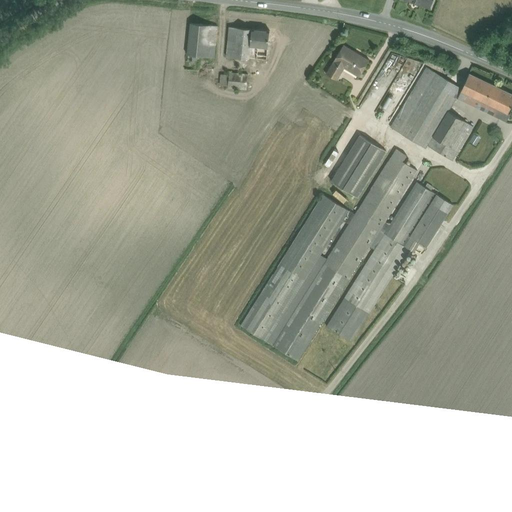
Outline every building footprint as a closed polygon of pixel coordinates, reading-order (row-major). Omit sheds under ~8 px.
[(406,0),(434,10),(437,0),(406,0)] [(215,26),(189,23),(184,70),(199,71),(200,59),(211,60),(215,26)] [(241,25),(224,24),(223,54),(240,55),(241,25)] [(253,48),(272,49),(273,30),(254,29),(253,48)] [(362,79),(373,62),(345,44),(326,73),(339,82),(347,69),(362,79)] [(388,53),(383,61),(394,68),(399,60),(388,53)] [(458,91),(424,71),(390,129),(423,149),(458,91)] [(462,98),(510,122),(511,116),(511,92),(474,74),(462,98)] [(248,75),(225,75),(225,92),(247,93),(248,75)] [(301,82),(296,88),(307,96),(311,89),(301,82)] [(474,128),(450,113),(427,149),(445,160),(451,150),(457,154),(474,128)] [(361,136),(335,180),(357,193),(383,149),(361,136)] [(323,196),(241,326),(265,341),(341,220),(349,225),(273,345),(296,359),(414,172),(401,163),(406,156),(394,149),(353,215),(323,196)] [(416,183),(327,326),(353,343),(418,244),(425,249),(452,204),(416,183)]
